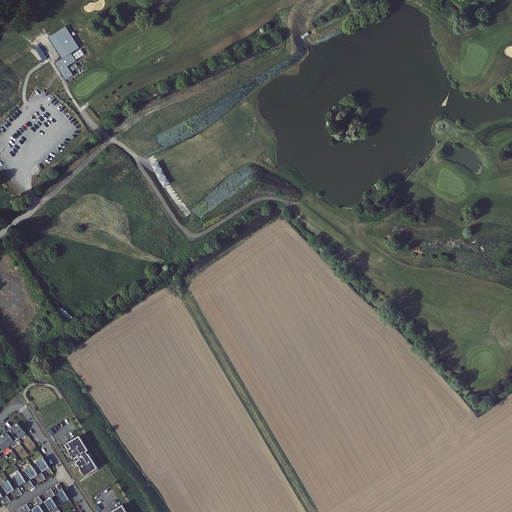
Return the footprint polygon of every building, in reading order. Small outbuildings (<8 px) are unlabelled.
[(79,48),(66,26),(48,37),(62,59),(55,63),(66,80),(73,75),(67,66),(76,61),(71,53),(79,48)] [(72,326),(77,321),(62,308),(58,313),(72,326)] [(8,431),(16,441),(24,434),(16,423),(13,426),(8,431)] [(0,435),(0,438),(7,448),(16,441),(8,431),(2,435),(1,435),(0,435)] [(79,436),(65,445),(68,449),(69,449),(86,476),(98,468),(89,453),(88,454),(87,451),(88,450),(79,436)] [(42,459),(35,463),(42,472),(48,468),(42,459)] [(30,466),(24,470),(30,480),(36,476),(30,466)] [(40,473),(36,476),(40,482),(44,479),(40,473)] [(18,474),(12,478),(18,487),(24,483),(18,474)] [(7,481),(1,485),(7,495),(13,491),(7,481)] [(28,481),(24,483),(29,490),(33,487),(28,481)] [(17,488),(13,491),(17,497),(21,494),(17,488)] [(46,492),(50,498),(54,496),(50,489),(46,492)] [(54,504),(50,498),(43,502),(50,511),(68,500),(62,490),(56,494),(59,500),(54,504)] [(5,495),(1,498),(5,504),(9,502),(5,495)] [(37,497),(34,500),(38,506),(42,503),(37,497)]
